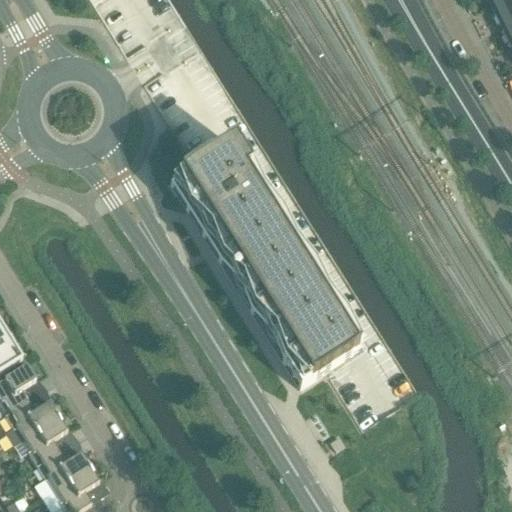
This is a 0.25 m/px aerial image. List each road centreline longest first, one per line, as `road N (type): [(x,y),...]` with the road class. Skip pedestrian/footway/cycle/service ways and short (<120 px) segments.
road 1 (tertiary): [(157,254),(317,511)]
road 2 (residential): [(146,508),(0,270)]
road 3 (secondary): [(511,188),(398,0)]
road 4 (residential): [(511,122),(440,0)]
road 5 (tertiary): [(78,158),(157,254)]
road 6 (tertiary): [(157,254),(106,142)]
